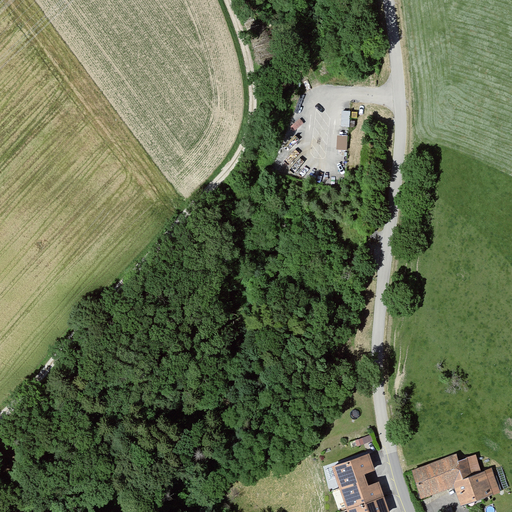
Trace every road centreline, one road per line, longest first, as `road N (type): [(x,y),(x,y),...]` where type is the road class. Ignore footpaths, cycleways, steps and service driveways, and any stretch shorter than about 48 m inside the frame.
road 1 (residential): [(411,511),(374,383),(394,182),(384,0)]
road 2 (track): [(230,0),(258,106),(236,167),(0,415)]
